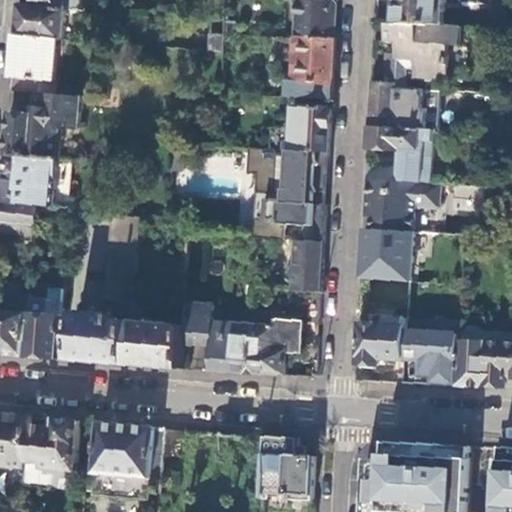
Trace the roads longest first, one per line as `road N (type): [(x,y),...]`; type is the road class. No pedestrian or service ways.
road 1 (residential): [(345,410),(362,0)]
road 2 (residential): [(345,410),(0,384)]
road 3 (residential): [(511,417),(345,410)]
